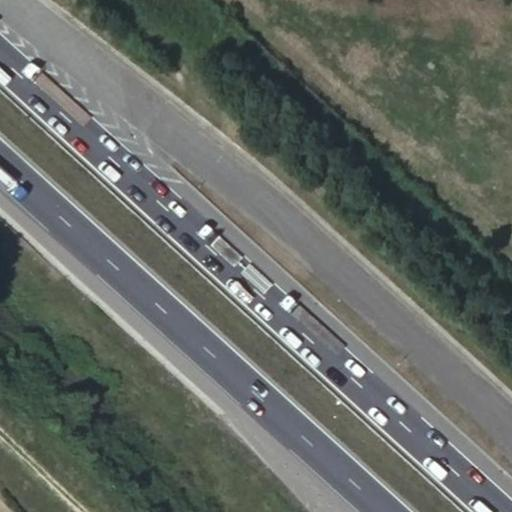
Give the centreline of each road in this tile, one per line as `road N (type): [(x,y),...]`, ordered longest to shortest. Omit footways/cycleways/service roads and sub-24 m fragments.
road 1 (trunk): [(498,511),(0,58)]
road 2 (trunk): [(0,157),(388,511)]
